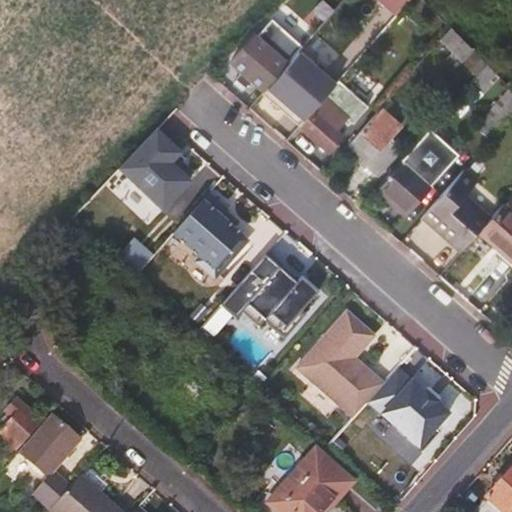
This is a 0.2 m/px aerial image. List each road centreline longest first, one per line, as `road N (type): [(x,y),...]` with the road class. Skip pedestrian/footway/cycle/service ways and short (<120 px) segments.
road 1 (residential): [(205,104),(511,380)]
road 2 (residential): [(28,349),(208,511)]
road 3 (residential): [(511,407),(418,511)]
